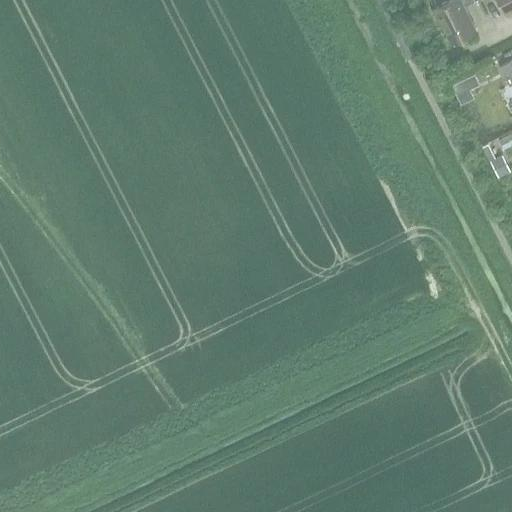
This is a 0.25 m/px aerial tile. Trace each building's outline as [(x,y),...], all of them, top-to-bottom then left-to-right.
[(447,0),(434,7),(451,41),(476,28),(464,5),(473,0),(447,0)] [(486,0),(490,16),(502,13),(498,0),(486,0)] [(511,0),(500,0),(506,12),(511,9),(511,0)] [(509,84),(511,82),(511,59),(500,65),(509,84)] [(461,102),(473,96),(464,77),(451,83),(461,102)] [(497,155),(490,158),(498,174),(505,170),(497,155)]
